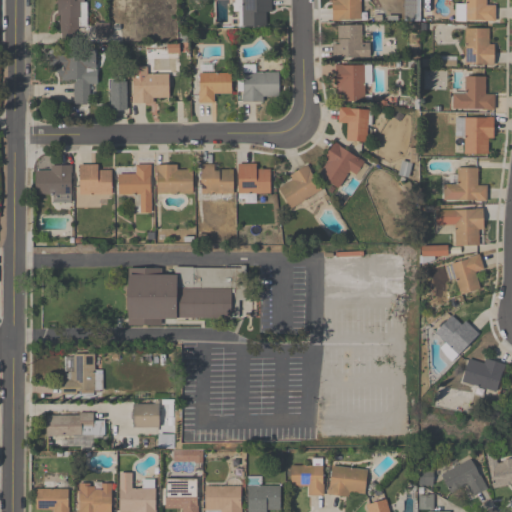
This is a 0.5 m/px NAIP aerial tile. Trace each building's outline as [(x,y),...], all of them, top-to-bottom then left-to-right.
[(57,0),(58,37),(84,37),(83,0),(57,0)] [(134,0),(117,0),(117,12),(134,12),(134,0)] [(270,0),(235,0),(236,27),(271,27),(270,0)] [(360,22),(360,0),(335,0),(335,1),(331,1),(331,22),(360,22)] [(420,20),(420,0),(404,0),(404,20),(420,20)] [(495,22),(495,2),(487,2),(486,0),(464,0),(465,9),(458,9),(458,21),(495,22)] [(370,60),(370,45),(362,45),(362,27),(334,27),(334,60),(370,60)] [(465,65),(494,65),(494,38),(486,38),(486,29),(465,29),(465,65)] [(92,105),(93,58),(52,57),(52,74),(60,74),(60,82),(74,82),(73,105),(92,105)] [(335,67),(335,102),(365,102),(365,67),(335,67)] [(168,75),(150,75),(150,68),(132,68),(132,104),(159,104),(159,97),(168,97),(168,75)] [(231,94),(231,73),(198,73),(198,103),(217,103),(217,94),(231,94)] [(269,95),(280,95),(280,73),(241,73),(241,102),(269,102),(269,95)] [(452,110),(494,110),(494,92),(485,92),(485,77),(463,77),(463,89),(452,89),(452,110)] [(126,82),(109,82),(109,111),(126,111),(126,82)] [(368,143),(370,110),(339,108),(338,124),(347,124),(346,142),(368,143)] [(494,117),(454,117),(454,137),(464,137),(464,155),(488,155),(488,144),(494,144),(494,117)] [(339,189),(348,172),(359,178),(368,162),(334,144),(316,176),(339,189)] [(135,195),(135,214),(151,214),(151,164),(135,164),(135,175),(118,175),(118,195),(135,195)] [(270,195),(270,164),(238,164),(238,195),(270,195)] [(111,173),(103,173),(103,165),(78,165),(79,207),(96,206),(96,198),(112,197),(111,173)] [(192,195),(192,166),(156,166),(156,195),(192,195)] [(200,194),(233,194),(233,166),(200,166),(200,194)] [(276,186),(291,209),(322,190),(307,167),(276,186)] [(71,168),(35,168),(35,197),(71,197),(71,168)] [(442,201),(486,201),(486,182),(477,182),(477,168),(455,168),(455,179),(442,179),(442,201)] [(434,210),(435,227),(454,226),(454,246),(484,246),(483,209),(434,210)] [(448,247),(420,247),(420,256),(448,256),(448,247)] [(476,274),(483,273),(480,257),(445,264),(449,283),(457,281),(459,294),(479,290),(476,274)] [(127,322),(239,323),(240,270),(127,268),(127,322)] [(478,335),(454,313),(434,334),(453,352),(448,358),(452,362),(478,335)] [(101,354),(62,354),(62,400),(101,400),(101,354)] [(505,367),(469,356),(461,382),(497,393),(505,367)] [(159,429),(159,404),(132,404),(132,429),(159,429)] [(93,422),(93,414),(44,414),(45,438),(104,437),(104,422),(93,422)] [(492,490),(511,486),(511,461),(496,464),(494,455),(487,456),(492,490)] [(440,475),(449,493),(464,486),(470,498),(486,491),(471,460),(440,475)] [(290,486),(305,486),(305,495),(323,495),(323,466),(290,466),(290,486)] [(367,469),(330,467),(328,495),(365,497),(367,469)] [(155,511),(156,482),(134,482),(134,473),(118,473),(118,511),(155,511)] [(247,511),(271,511),(271,508),(281,508),(281,486),(258,486),(258,479),(247,479),(247,511)] [(165,509),(181,510),(180,511),(197,511),(198,480),(165,480),(165,509)] [(111,511),(112,484),(74,484),(74,511),(111,511)] [(242,511),(242,486),(205,486),(204,511),(242,511)] [(68,511),(68,490),(35,489),(35,510),(52,510),(51,511),(68,511)] [(388,511),(386,500),(366,504),(367,511),(388,511)]
